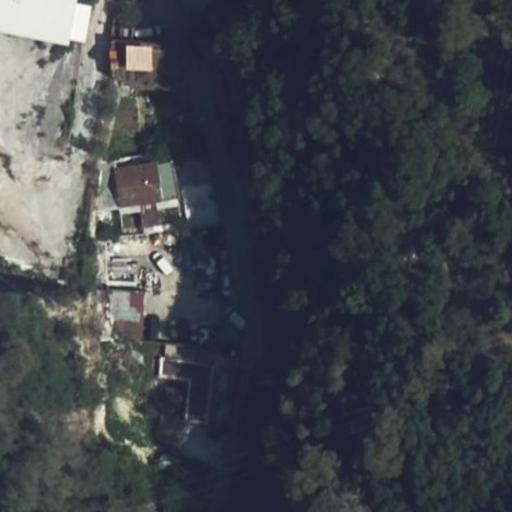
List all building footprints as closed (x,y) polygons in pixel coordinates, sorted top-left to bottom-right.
[(0,0),(0,26),(71,38),(76,0),(0,0)] [(184,0),(212,21),(219,0),(184,0)] [(134,26),(115,25),(114,74),(121,77),(132,82),(169,84),(184,79),(175,52),(168,54),(164,42),(134,41),(134,26)] [(161,198),(155,162),(115,168),(120,204),(140,200),(154,199),(161,198)] [(155,205),(154,199),(140,200),(141,206),(137,207),(140,227),(180,222),(177,201),(155,205)] [(66,270),(68,245),(23,242),(21,266),(66,270)] [(127,292),(107,291),(112,339),(142,342),(142,309),(127,308),(127,292)] [(144,369),(144,352),(113,352),(113,367),(144,369)] [(210,422),(216,362),(165,357),(163,376),(193,379),(187,419),(210,422)]
